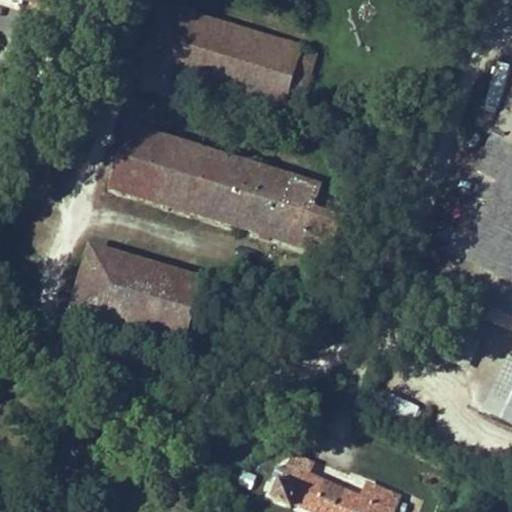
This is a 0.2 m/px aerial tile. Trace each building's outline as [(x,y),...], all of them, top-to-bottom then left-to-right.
[(57,0),(24,0),(55,10),(57,0)] [(164,10),(146,69),(298,115),(316,55),(164,10)] [(511,86),(475,169),(497,179),(484,208),(470,202),(428,291),(511,329),(511,86)] [(351,196),(129,134),(112,195),(335,256),(351,196)] [(124,260),(91,250),(73,310),(106,320),(124,260)] [(204,284),(124,260),(106,320),(185,344),(204,284)] [(0,335),(14,338),(19,315),(3,312),(0,329),(0,335)] [(483,412),(511,423),(511,354),(507,353),(483,412)] [(390,392),(383,411),(416,425),(424,406),(390,392)] [(370,501),(294,465),(287,481),(285,480),(276,500),(296,510),(299,505),(313,511),(404,511),(409,504),(376,488),(370,501)]
